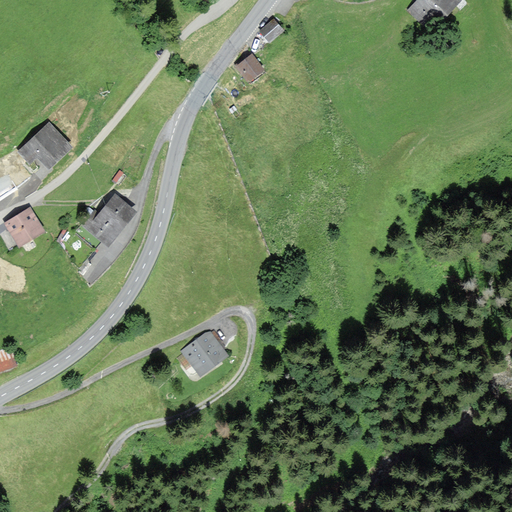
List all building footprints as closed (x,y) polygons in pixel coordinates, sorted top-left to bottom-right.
[(417,0),(408,11),(427,29),(437,18),(446,20),(464,0),(417,0)] [(259,32),(269,42),(282,30),(273,20),(259,32)] [(264,71),(253,55),(236,66),(247,82),(264,71)] [(73,149),(49,123),(18,153),(30,166),(37,159),(49,172),(73,149)] [(136,214),(115,196),(93,223),(89,219),(82,227),(108,248),(136,214)] [(44,232),(32,210),(5,225),(18,247),(44,232)] [(221,358),(206,335),(178,354),(180,357),(176,360),(183,369),(186,367),(193,377),(221,358)] [(11,347),(0,351),(0,372),(18,366),(11,347)]
